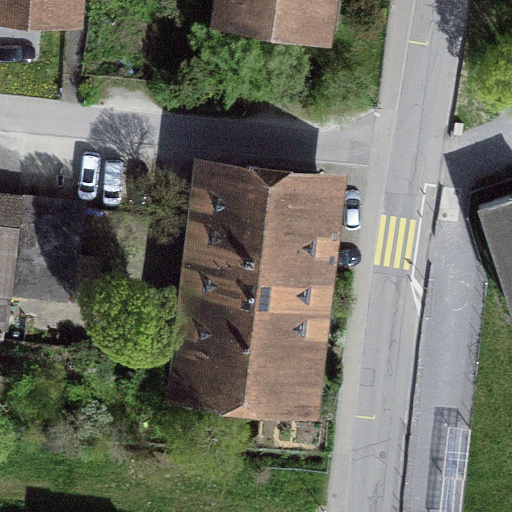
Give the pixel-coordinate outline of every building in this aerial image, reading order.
[(0,0),(0,3),(68,9),(68,0),(0,0)] [(226,0),(225,13),(321,28),(325,0),(226,0)] [(208,263),(193,385),(294,397),(315,225),(324,226),(329,189),(327,184),(323,179),(319,175),(314,173),(268,167),(267,175),(220,169),(215,207),(201,206),(194,262),(208,263)] [(511,193),(478,204),(511,309),(511,308),(511,193)] [(0,335),(4,335),(8,289),(18,199),(0,196),(0,335)] [(84,206),(18,199),(8,289),(61,295),(65,253),(79,254),(84,206)]
